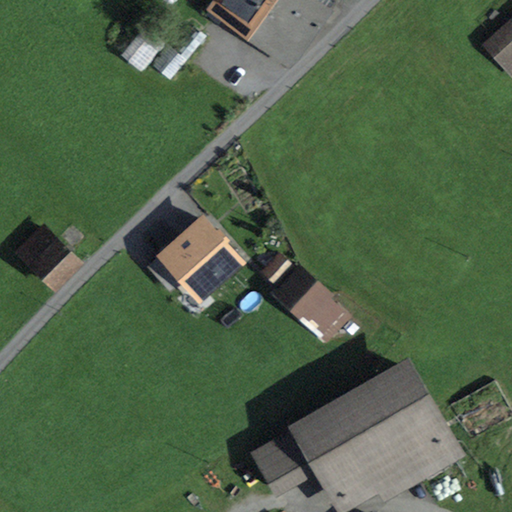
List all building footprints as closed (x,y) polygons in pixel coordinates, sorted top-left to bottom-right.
[(215,0),(213,4),(254,33),(275,0),(215,0)] [(275,0),(254,33),(287,58),(292,51),(297,54),(334,4),(329,0),(275,0)] [(511,19),(486,43),(511,72),(511,19)] [(146,25),(122,54),(140,69),(164,41),(146,25)] [(153,64),(170,78),(206,35),(194,25),(174,49),(169,45),(153,64)] [(202,220),(165,253),(200,292),(237,259),(202,220)] [(41,226),(19,249),(56,286),(79,263),(41,226)] [(279,253),(264,270),(277,282),(292,266),(279,253)] [(293,305),(305,317),(328,294),(299,266),(276,290),(293,305)] [(349,315),(328,294),(305,317),(328,337),(349,315)] [(386,487),(452,450),(405,367),(301,427),(303,429),(259,454),(277,485),(320,460),(343,499),(381,478),(386,487)]
